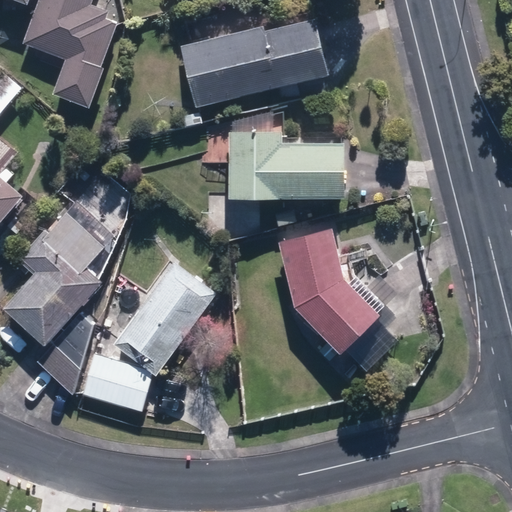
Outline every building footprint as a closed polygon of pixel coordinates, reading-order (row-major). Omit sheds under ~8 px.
[(93,0),(41,0),(24,45),(67,61),(53,97),(90,111),(105,71),(101,70),(118,25),(106,21),(109,14),(91,7),(93,0)] [(196,110),(329,78),(315,21),(266,33),(265,28),(181,48),(196,110)] [(0,84),(0,117),(23,90),(7,76),(0,84)] [(229,134),(229,201),(263,202),(345,201),(345,145),(282,145),(282,134),(274,134),(274,112),(233,123),(233,134),(229,134)] [(0,227),(25,198),(8,184),(16,175),(8,168),(20,155),(0,138),(0,227)] [(4,310),(46,348),(104,284),(100,280),(128,219),(132,195),(88,158),(59,191),(74,204),(50,233),(46,229),(18,261),(35,275),(4,310)] [(295,310),(340,357),(380,318),(343,281),(332,231),(280,244),(295,310)] [(114,346),(156,377),(218,295),(175,264),(114,346)] [(95,326),(80,314),(37,363),(74,397),(95,326)] [(95,359),(84,395),(143,413),(155,377),(95,359)]
